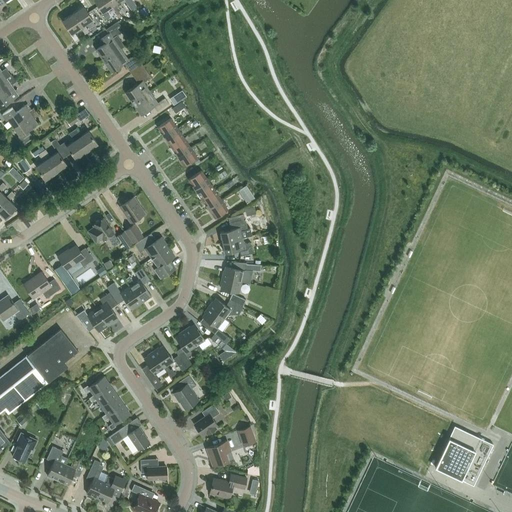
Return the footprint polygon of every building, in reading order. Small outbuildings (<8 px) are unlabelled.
[(105,10),(112,6),(113,5),(109,0),(94,0),(102,12),(101,13),(106,20),(110,17),(105,10)] [(116,13),(120,10),(116,3),(120,0),(109,0),(113,5),(112,6),(116,13)] [(136,6),(131,0),(123,0),(130,10),(136,6)] [(82,26),(84,25),(92,19),(84,6),(73,13),(82,26)] [(148,14),(143,7),(138,10),(143,18),(148,14)] [(89,32),(84,25),(82,26),(73,13),(62,21),(71,33),(70,34),(74,41),(78,39),(74,32),(80,27),(85,34),(89,32)] [(120,49),(124,46),(117,35),(120,33),(117,28),(120,25),(117,21),(105,30),(108,34),(100,39),(103,44),(96,49),(103,60),(120,49)] [(133,56),(128,60),(120,49),(103,60),(111,72),(124,63),(128,68),(139,60),(137,57),(133,56)] [(131,73),(143,65),(139,60),(128,68),(131,73)] [(150,92),(143,82),(151,77),(143,65),(131,73),(135,78),(138,83),(125,92),(133,104),(150,92)] [(11,74),(10,75),(6,68),(1,72),(2,73),(0,73),(0,87),(13,78),(11,74)] [(0,108),(18,96),(11,85),(16,82),(13,78),(0,87),(0,108)] [(178,86),(173,79),(167,82),(172,89),(178,86)] [(133,104),(141,115),(153,106),(157,111),(168,103),(165,98),(157,103),(150,92),(133,104)] [(174,105),(179,101),(175,96),(171,99),(174,105)] [(34,108),(31,110),(27,104),(15,112),(12,107),(2,114),(6,119),(8,118),(14,127),(36,111),(34,108)] [(175,113),(181,110),(177,105),(172,109),(175,113)] [(39,115),(36,111),(14,127),(20,136),(18,137),(22,142),(21,143),(24,146),(26,145),(25,143),(33,138),(31,136),(31,135),(28,130),(38,124),(34,118),(39,115)] [(78,120),(74,115),(66,121),(69,126),(78,120)] [(164,137),(177,128),(171,118),(158,127),(164,137)] [(97,144),(88,131),(81,136),(76,128),(72,131),(87,151),(97,144)] [(171,147),(184,138),(177,128),(164,137),(171,147)] [(67,145),(67,146),(71,152),(76,159),(87,151),(72,131),(69,133),(74,140),(67,145)] [(196,136),(200,141),(204,138),(200,133),(196,136)] [(55,138),(49,142),(54,149),(59,145),(55,138)] [(178,157),(191,148),(184,138),(171,147),(178,157)] [(42,146),(39,148),(42,151),(56,172),(67,165),(62,158),(58,151),(56,152),(50,156),(45,149),(44,150),(42,146)] [(56,172),(42,151),(39,148),(31,153),(34,157),(38,154),(43,161),(36,166),(45,180),(56,172)] [(184,167),(197,158),(191,148),(178,157),(184,167)] [(30,168),(23,158),(16,162),(23,173),(30,168)] [(8,171),(13,177),(18,172),(13,167),(8,171)] [(195,189),(208,180),(201,170),(188,179),(195,189)] [(224,170),(219,174),(222,179),(228,175),(224,170)] [(30,182),(25,177),(18,185),(22,190),(30,182)] [(202,199),(215,190),(208,180),(195,189),(202,199)] [(208,209),(221,200),(215,190),(202,199),(208,209)] [(0,213),(5,218),(16,207),(9,200),(15,194),(11,191),(6,197),(7,198),(0,205),(0,213)] [(133,197),(120,206),(131,222),(144,213),(133,197)] [(215,219),(228,210),(221,200),(208,209),(215,219)] [(220,232),(223,242),(243,238),(252,236),(250,229),(247,229),(245,219),(242,220),(241,215),(231,217),(234,228),(220,232)] [(119,242),(118,239),(103,218),(93,225),(95,227),(89,231),(96,242),(102,238),(104,240),(108,237),(114,245),(119,242)] [(143,236),(134,223),(124,230),(132,243),(143,236)] [(127,248),(133,244),(124,232),(118,236),(127,248)] [(162,237),(156,241),(151,233),(135,244),(140,252),(145,248),(151,258),(168,246),(162,237)] [(250,242),(244,244),(243,238),(223,242),(225,253),(239,250),(241,256),(253,253),(250,242)] [(93,259),(85,248),(80,251),(76,245),(66,252),(65,251),(57,256),(66,270),(79,261),(83,266),(93,259)] [(168,260),(175,256),(168,246),(151,258),(158,267),(154,270),(160,279),(175,268),(174,268),(168,260)] [(113,265),(109,259),(103,263),(107,269),(113,265)] [(250,282),(252,270),(261,271),(261,265),(249,264),(249,263),(239,262),(237,269),(226,267),(225,271),(224,271),(222,277),(241,282),(241,281),(250,283),(250,282)] [(73,280),(62,264),(54,270),(65,286),(73,280)] [(107,272),(103,266),(96,271),(100,277),(107,272)] [(130,286),(142,303),(151,296),(143,284),(150,280),(142,268),(135,273),(140,279),(134,283),(130,278),(126,280),(130,286)] [(23,284),(33,298),(42,292),(46,298),(60,288),(54,279),(49,282),(41,271),(23,284)] [(239,292),(241,282),(222,277),(221,284),(222,284),(221,289),(239,292)] [(130,286),(120,292),(113,282),(106,287),(117,303),(125,298),(132,309),(142,303),(130,286)] [(103,304),(97,308),(108,325),(118,319),(111,308),(117,303),(109,292),(99,298),(103,304)] [(243,305),(246,300),(233,293),(230,299),(243,305)] [(0,299),(0,316),(3,321),(14,313),(19,320),(29,313),(22,303),(17,307),(8,294),(0,299)] [(241,311),(227,304),(226,306),(216,299),(213,302),(209,307),(224,318),(228,313),(230,315),(239,315),(241,311)] [(241,311),(243,305),(230,299),(227,304),(241,311)] [(217,327),(224,318),(209,307),(205,312),(206,313),(203,317),(217,327)] [(99,332),(108,325),(97,308),(88,315),(84,309),(76,315),(88,331),(95,327),(99,332)] [(190,326),(184,330),(195,346),(199,351),(211,343),(207,337),(204,339),(194,325),(191,327),(190,326)] [(44,377),(78,351),(60,329),(0,376),(0,411),(4,408),(8,413),(47,382),(44,377)] [(226,343),(230,339),(218,329),(215,334),(226,343)] [(190,350),(195,346),(184,330),(179,334),(180,335),(176,337),(182,347),(176,351),(178,355),(183,352),(187,357),(189,356),(190,355),(190,354),(191,352),(191,351),(190,350)] [(226,344),(226,343),(215,334),(211,339),(222,348),(228,352),(231,348),(226,344)] [(167,365),(173,361),(163,346),(159,349),(159,348),(153,351),(164,367),(170,377),(175,373),(171,368),(169,369),(167,365)] [(148,364),(142,369),(155,389),(162,384),(155,373),(164,367),(153,351),(148,355),(148,356),(144,358),(148,364)] [(187,367),(192,364),(187,357),(183,352),(178,355),(187,367)] [(182,371),(187,367),(178,355),(174,358),(182,371)] [(191,389),(196,385),(189,375),(177,383),(181,388),(173,393),(180,402),(180,401),(185,409),(199,400),(191,389)] [(95,396),(110,386),(104,376),(88,387),(87,385),(82,388),(85,392),(90,389),(93,395),(89,398),(92,402),(96,398),(95,396)] [(101,406),(117,395),(110,386),(95,396),(96,398),(101,406)] [(108,415),(123,404),(117,395),(101,406),(106,413),(102,416),(104,420),(109,417),(108,415)] [(114,425),(130,414),(123,404),(108,415),(109,417),(113,422),(108,425),(111,429),(116,426),(114,425)] [(215,428),(214,426),(217,424),(212,418),(219,412),(213,404),(201,412),(205,417),(194,424),(202,434),(206,432),(208,433),(215,428)] [(24,413),(23,412),(16,419),(21,425),(31,416),(27,411),(24,413)] [(149,441),(139,426),(132,431),(127,424),(109,436),(106,438),(111,446),(128,434),(138,449),(149,441)] [(244,445),(255,441),(250,426),(238,430),(244,445)] [(435,467),(473,485),(493,444),(454,426),(435,467)] [(0,446),(8,440),(0,429),(0,446)] [(109,434),(105,429),(100,432),(104,438),(109,434)] [(33,449),(37,440),(21,432),(17,442),(19,442),(13,455),(14,458),(18,460),(20,459),(25,461),(31,448),(33,449)] [(103,437),(99,444),(107,447),(108,444),(103,437)] [(213,466),(227,461),(225,455),(223,456),(222,453),(230,450),(227,440),(207,448),(213,466)] [(67,458),(61,455),(63,450),(52,445),(46,459),(53,462),(47,475),(58,480),(65,464),(65,463),(67,458)] [(154,459),(158,459),(157,458),(140,459),(141,472),(147,472),(147,479),(167,478),(166,466),(155,467),(154,459)] [(80,474),(85,464),(75,459),(72,467),(65,464),(58,480),(68,485),(74,471),(80,474)] [(101,471),(97,469),(99,465),(100,462),(94,459),(85,479),(91,482),(86,493),(97,498),(104,482),(98,479),(101,471)] [(248,470),(247,473),(259,475),(259,465),(255,467),(254,465),(247,468),(248,470)] [(244,488),(246,477),(231,474),(229,481),(213,478),(210,493),(229,497),(232,485),(244,488)] [(104,482),(97,498),(108,503),(113,490),(120,493),(125,479),(115,475),(114,477),(114,478),(107,475),(104,482)] [(154,511),(159,502),(148,497),(150,491),(134,484),(131,490),(139,494),(132,508),(141,511),(154,511)]
